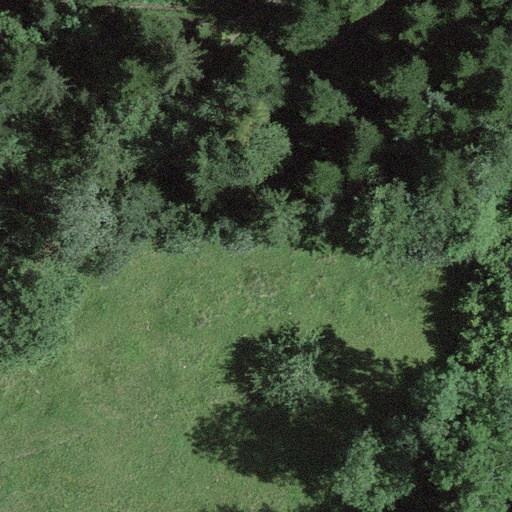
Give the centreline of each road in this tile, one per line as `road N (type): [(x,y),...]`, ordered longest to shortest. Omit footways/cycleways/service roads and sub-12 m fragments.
road 1 (track): [(0,356),(276,10)]
road 2 (track): [(6,0),(276,10),(284,0)]
